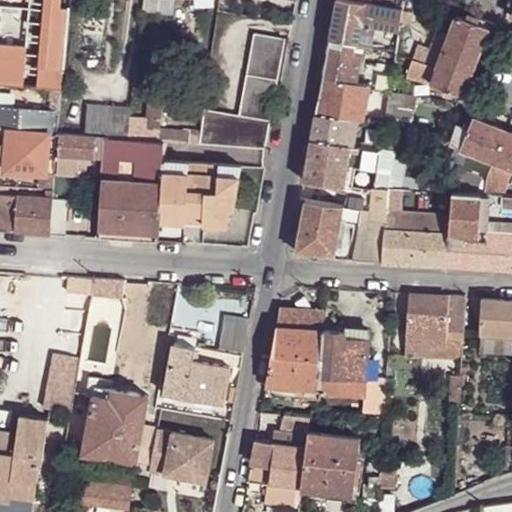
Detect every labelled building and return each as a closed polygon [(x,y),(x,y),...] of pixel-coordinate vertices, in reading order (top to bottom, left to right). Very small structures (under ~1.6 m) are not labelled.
[(0,54),(0,83),(52,87),(62,88),(69,6),(63,6),(63,0),(39,0),(37,39),(35,57),(34,57),(21,56),(0,54)] [(29,0),(0,0),(0,36),(22,38),(27,39),(29,0)] [(218,0),(218,9),(226,10),(228,0),(218,0)] [(351,0),(335,0),(328,40),(355,44),(356,42),(360,23),(364,2),(354,1),(351,0)] [(364,2),(360,23),(371,24),(398,30),(399,26),(401,11),(402,9),(369,3),(364,2)] [(406,75),(430,83),(439,86),(461,95),(481,43),(487,26),(465,18),(467,14),(468,11),(459,8),(449,35),(444,47),(436,67),(425,63),(411,60),(406,75)] [(413,13),(401,11),(399,26),(398,30),(411,32),(413,13)] [(467,14),(465,18),(487,26),(488,22),(467,14)] [(360,23),(356,42),(367,44),(371,24),(360,23)] [(449,35),(438,31),(433,43),(444,47),(449,35)] [(284,39),(254,34),(240,116),(269,121),(269,119),(284,39)] [(27,39),(22,38),(21,56),(34,57),(35,57),(37,39),(27,39)] [(337,80),(343,81),(346,65),(357,66),(361,45),(355,44),(328,40),(321,78),(337,80)] [(433,43),(425,63),(436,67),(444,47),(433,43)] [(343,81),(354,83),(357,66),(346,65),(343,81)] [(315,114),(353,120),(365,122),(371,87),(354,83),(343,81),(337,80),(321,78),(315,114)] [(439,86),(437,91),(459,99),(461,95),(439,86)] [(52,87),(50,114),(60,114),(62,88),(52,87)] [(384,125),(384,127),(409,132),(415,97),(389,92),(384,125)] [(150,123),(150,130),(162,130),(165,104),(152,103),(150,123)] [(133,110),(91,105),(88,134),(110,136),(110,138),(130,139),(131,128),(132,113),(133,110)] [(0,109),(0,129),(9,130),(50,133),(58,134),(58,132),(60,114),(50,114),(0,109)] [(264,149),(269,121),(240,116),(205,109),(199,144),(264,149)] [(132,113),(131,128),(150,130),(150,123),(137,123),(138,114),(132,113)] [(315,114),(310,141),(350,146),(363,149),(367,122),(365,122),(353,120),(315,114)] [(460,133),(465,134),(472,118),(467,115),(459,132),(460,133)] [(461,145),(459,149),(468,153),(511,169),(511,133),(472,118),(465,134),(461,145)] [(367,122),(363,149),(381,152),(384,127),(384,125),(367,122)] [(377,175),(375,188),(388,189),(400,190),(410,132),(409,132),(384,127),(381,152),(379,162),(377,175)] [(131,128),(130,139),(160,142),(162,130),(150,130),(131,128)] [(50,133),(9,130),(6,170),(46,173),(50,133)] [(201,132),(162,130),(160,142),(167,142),(199,145),(199,144),(201,132)] [(56,155),(55,170),(79,172),(80,157),(96,158),(96,157),(107,158),(108,158),(110,138),(110,136),(88,134),(62,132),(61,155),(56,155)] [(456,142),(461,145),(465,134),(460,133),(456,142)] [(165,160),(167,142),(160,142),(130,139),(110,138),(108,158),(107,158),(105,177),(152,182),(163,183),(165,160)] [(310,141),(302,183),(342,189),(346,165),(350,146),(310,141)] [(468,153),(459,149),(454,148),(450,161),(462,166),(468,153)] [(163,183),(159,221),(184,223),(185,212),(204,214),(202,225),(226,227),(228,210),(233,211),(237,167),(165,160),(163,183)] [(451,192),(453,192),(475,194),(480,179),(481,178),(459,169),(451,192)] [(55,177),(41,176),(40,188),(53,189),(55,177)] [(152,182),(105,177),(104,197),(103,204),(100,238),(146,241),(152,182)] [(152,182),(146,241),(157,241),(159,221),(163,183),(152,182)] [(349,186),(344,206),(362,208),(371,209),(372,209),(375,191),(363,189),(361,189),(349,186)] [(367,234),(364,260),(372,261),(382,262),(385,227),(386,214),(387,201),(388,189),(375,188),(375,191),(372,209),(371,209),(367,234)] [(388,189),(387,201),(408,204),(409,190),(400,190),(388,189)] [(480,213),(481,195),(475,194),(453,192),(451,219),(450,233),(449,234),(479,237),(479,234),(480,221),(480,213)] [(18,195),(0,195),(0,194),(0,231),(15,232),(18,195)] [(53,197),(18,195),(15,232),(34,234),(50,234),(52,206),(53,197)] [(511,196),(503,196),(503,208),(511,208),(511,196)] [(68,199),(53,197),(52,206),(67,208),(68,199)] [(295,250),(334,253),(341,219),(344,206),(304,201),(304,202),(295,250)] [(67,208),(52,206),(50,234),(65,235),(67,208)] [(344,206),(341,219),(360,221),(362,208),(344,206)] [(185,212),(184,223),(202,225),(204,214),(185,212)] [(386,214),(385,227),(411,228),(412,217),(386,214)] [(412,217),(411,228),(447,231),(447,233),(450,233),(451,219),(412,217)] [(511,223),(480,221),(479,234),(511,235),(511,223)] [(385,227),(382,262),(408,263),(411,228),(385,227)] [(411,228),(408,263),(445,266),(447,233),(447,231),(411,228)] [(358,233),(353,259),(364,260),(367,234),(358,233)] [(483,269),(511,271),(511,235),(479,234),(479,237),(449,234),(450,233),(447,233),(445,266),(483,269)] [(449,296),(409,293),(405,342),(427,344),(426,358),(462,360),(464,341),(446,340),(446,331),(449,296)] [(446,331),(446,340),(464,341),(466,297),(449,296),(446,331)] [(481,333),(511,335),(511,300),(482,298),(480,333),(481,333)] [(324,329),(326,308),(283,306),(279,327),(324,329)] [(223,320),(218,350),(243,354),(248,325),(223,320)] [(279,327),(277,326),(268,384),(296,386),(295,397),(314,398),(324,329),(279,327)] [(324,329),(314,398),(319,398),(320,391),(365,394),(370,332),(346,331),(324,329)] [(511,335),(481,333),(480,353),(511,355),(511,335)] [(218,350),(174,342),(164,394),(221,405),(228,367),(240,369),(243,354),(218,350)] [(405,342),(404,356),(426,358),(427,344),(405,342)] [(461,375),(452,375),(451,388),(461,389),(461,375)] [(451,388),(450,405),(460,406),(461,389),(451,388)] [(135,462),(147,396),(112,390),(110,398),(91,395),(81,454),(135,462)] [(384,416),(385,392),(372,391),(371,414),(384,416)] [(0,496),(10,497),(34,501),(39,463),(42,464),(48,418),(20,413),(18,431),(14,452),(0,449),(0,496)] [(371,414),(364,413),(363,421),(384,423),(384,416),(371,414)] [(257,440),(248,482),(268,484),(297,487),(301,488),(310,431),(312,416),(286,415),(284,433),(274,432),(273,442),(257,440)] [(0,449),(14,452),(18,431),(0,428),(0,449)] [(154,429),(147,471),(206,482),(213,440),(154,429)] [(362,437),(310,431),(301,488),(355,494),(362,437)] [(381,462),(368,461),(367,476),(364,488),(363,509),(379,509),(380,487),(380,476),(381,467),(381,462)] [(395,468),(381,467),(380,476),(380,487),(394,487),(395,468)] [(268,484),(266,495),(295,498),(297,487),(268,484)] [(130,491),(83,485),(80,502),(129,508),(130,491)]
